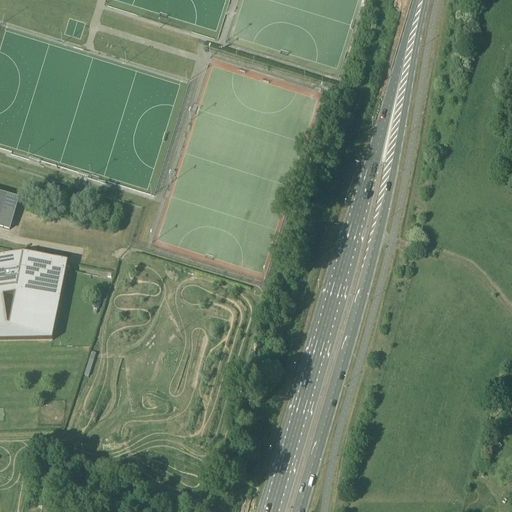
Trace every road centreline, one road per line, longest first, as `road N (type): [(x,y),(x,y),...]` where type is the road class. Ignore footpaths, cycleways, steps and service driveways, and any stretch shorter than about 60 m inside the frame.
road 1 (primary): [(394,111),(366,172),(268,511)]
road 2 (primary): [(296,511),(387,196),(394,111)]
